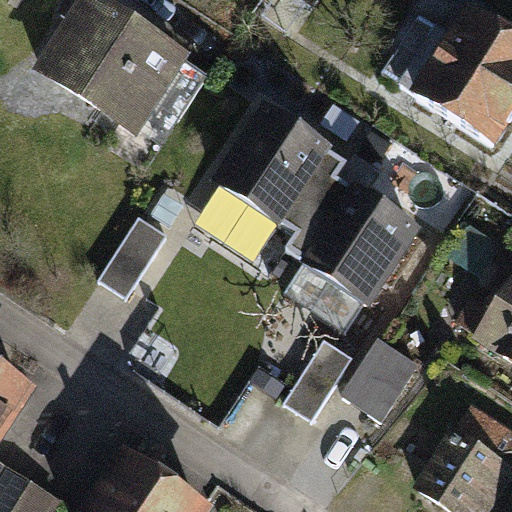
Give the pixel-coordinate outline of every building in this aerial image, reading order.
[(126,141),(179,60),(86,0),(69,0),(22,74),(126,141)] [(295,0),(310,9),(315,0),(295,0)] [(490,160),(511,125),(511,50),(460,18),(405,106),(490,160)] [(296,144),(255,118),(210,189),(293,241),(281,260),(368,315),(414,242),(373,216),(330,189),(341,172),(296,144)] [(128,304),(169,243),(141,224),(100,285),(128,304)] [(511,375),(511,278),(467,346),(511,375)] [(420,371),(381,346),(345,401),(384,426),(420,371)] [(315,428),(356,364),(329,348),(289,411),(315,428)] [(0,475),(0,455),(35,400),(0,377),(0,511),(55,511),(56,511),(0,475)] [(511,437),(470,411),(415,497),(439,511),(494,511),(511,485),(511,471),(504,466),(511,453),(511,437)] [(179,511),(106,463),(73,511),(179,511)]
